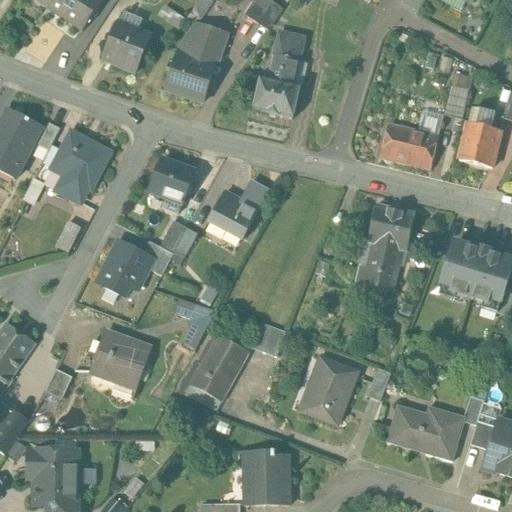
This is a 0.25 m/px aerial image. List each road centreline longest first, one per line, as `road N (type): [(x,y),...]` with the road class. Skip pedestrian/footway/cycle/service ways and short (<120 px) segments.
road 1 (residential): [(511,214),(180,137),(0,69)]
road 2 (residential): [(473,511),(356,483),(318,511)]
